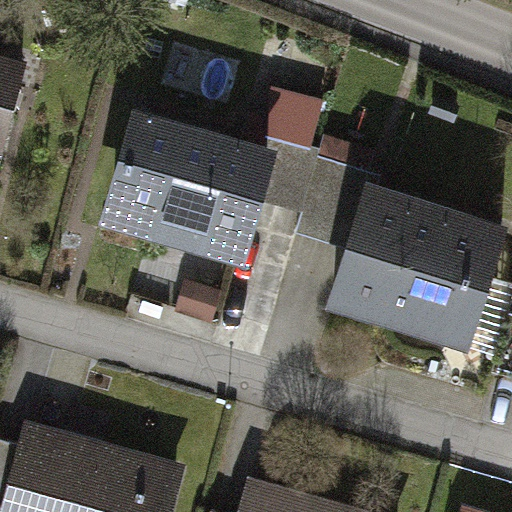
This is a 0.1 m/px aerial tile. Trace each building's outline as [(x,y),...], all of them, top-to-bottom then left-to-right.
[(24,61),(0,54),(0,143),(2,144),(24,61)] [(287,239),(340,255),(361,190),(371,152),(308,133),(318,102),(270,91),(259,151),(246,205),(293,218),(287,239)] [(259,151),(115,116),(85,238),(229,273),(246,205),(259,151)] [(501,236),(361,190),(340,255),(319,320),(460,366),(465,350),(488,278),(501,236)] [(177,310),(215,320),(224,289),(185,278),(177,310)] [(465,350),(496,358),(511,303),(511,284),(488,278),(465,350)] [(511,303),(496,358),(494,366),(511,370),(511,303)] [(160,511),(175,459),(17,415),(0,477),(0,511),(160,511)] [(397,511),(240,466),(226,511),(397,511)]
